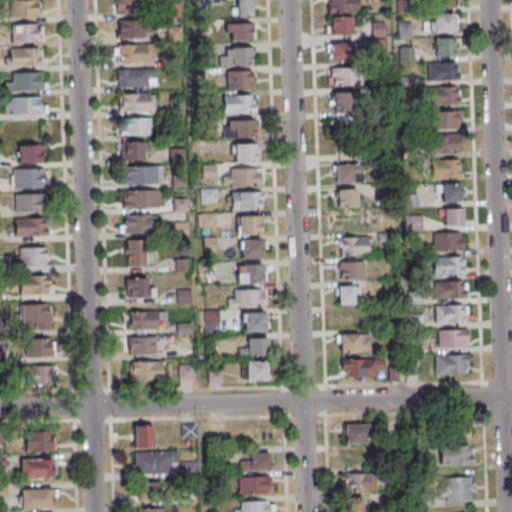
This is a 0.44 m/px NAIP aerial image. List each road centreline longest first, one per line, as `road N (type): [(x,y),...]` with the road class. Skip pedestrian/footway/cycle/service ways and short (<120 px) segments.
road 1 (residential): [(306,511),(287,0)]
road 2 (residential): [(93,511),(74,0)]
road 3 (residential): [(506,511),(488,0)]
road 4 (residential): [(511,396),(0,408)]
